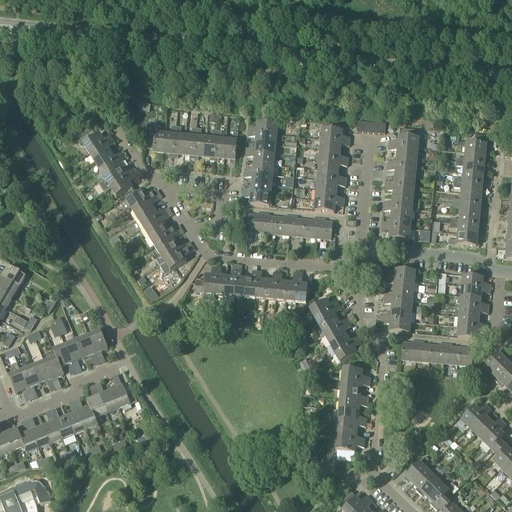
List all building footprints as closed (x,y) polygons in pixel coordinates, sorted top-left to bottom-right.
[(139,113),(149,114),(149,106),(140,105),(139,113)] [(94,130),(99,126),(94,117),(88,121),(94,130)] [(248,130),(247,135),(275,137),(276,127),(257,125),(257,131),(248,130)] [(148,136),(154,137),(152,157),(157,158),(157,155),(163,156),(165,137),(159,136),(160,127),(149,126),(148,136)] [(165,137),(163,156),(168,156),(168,159),(173,159),(176,129),(171,128),(171,137),(165,137)] [(176,129),(173,159),(177,160),(178,157),(183,158),(185,139),(180,138),(181,129),(176,129)] [(185,139),(183,158),(189,158),(188,161),(193,161),(196,131),(192,130),(190,139),(185,139)] [(196,131),(193,161),(198,162),(198,159),(203,160),(205,141),(200,140),(201,131),(196,131)] [(322,131),(321,142),(349,145),(349,140),(340,139),(341,133),(322,131)] [(389,143),(388,148),(416,151),(417,140),(414,140),(414,133),(399,131),(399,138),(398,138),(398,144),(389,143)] [(205,141),(203,160),(209,160),(209,163),(213,163),(216,133),(212,132),(211,141),(205,141)] [(216,133),(213,163),(218,164),(218,161),(224,161),(226,142),(220,142),(221,133),(216,133)] [(226,142),(224,161),(229,162),(229,165),(234,165),(236,143),(237,144),(238,135),(233,134),(232,143),(226,142)] [(275,137),(247,135),(247,139),(256,140),(255,146),(274,148),(275,137)] [(83,147),(89,156),(112,141),(110,137),(102,142),(99,137),(83,147)] [(112,141),(89,156),(94,165),(110,155),(107,150),(115,145),(112,141)] [(321,142),(320,152),(339,154),(339,148),(348,149),(349,145),(321,142)] [(465,149),(465,155),(484,157),(484,152),(487,152),(488,147),(457,144),(456,148),(465,149)] [(246,151),(245,155),(273,158),(274,148),(255,146),(255,152),(246,151)] [(416,151),(388,148),(388,153),(397,153),(396,159),(415,161),(416,151)] [(320,152),(319,162),(347,165),(347,160),(338,160),(339,154),(320,152)] [(110,155),(94,165),(99,174),(123,159),(120,154),(113,159),(110,155)] [(273,158),(245,155),(245,160),(254,161),(253,166),(272,168),(273,158)] [(455,160),(455,165),(486,168),(486,163),(483,162),(484,157),(465,155),(464,161),(455,160)] [(123,159),(99,174),(105,182),(121,172),(118,167),(125,163),(123,159)] [(387,164),(387,168),(414,171),(415,161),(396,159),(396,165),(387,164)] [(319,162),(318,172),(337,174),(337,169),(346,170),(347,165),(319,162)] [(486,168),(455,165),(454,169),(463,170),(463,176),(482,177),(482,172),(485,172),(486,168)] [(244,171),(243,176),(271,178),(272,168),(253,166),(253,172),(244,171)] [(414,171),(387,168),(386,173),(395,174),(394,179),(413,181),(414,171)] [(121,172),(105,182),(110,191),(134,176),(131,172),(124,177),(121,172)] [(318,172),(317,183),(345,185),(345,181),(336,180),(337,174),(318,172)] [(134,176),(110,191),(116,200),(132,190),(129,185),(136,180),(134,176)] [(271,178),(243,176),(243,180),(252,181),(251,187),(270,188),(271,178)] [(453,180),(453,185),(484,188),(484,183),(481,183),(482,177),(463,176),(462,181),(453,180)] [(385,184),(385,189),(412,191),(413,181),(394,179),(394,185),(385,184)] [(317,183),(316,193),(335,195),(336,189),(344,190),(345,185),(317,183)] [(484,188),(453,185),(453,190),(461,190),(461,196),(480,198),(481,192),(483,192),(484,188)] [(242,191),(241,196),(269,198),(270,188),(251,187),(251,192),(242,191)] [(412,191),(385,189),(384,193),(393,194),(393,200),(411,202),(412,191)] [(142,194),(126,204),(125,203),(120,206),(125,213),(130,210),(132,213),(160,196),(158,192),(146,199),(142,194)] [(316,193),(315,203),(343,205),(343,201),(335,200),(335,195),(316,193)] [(311,194),(311,197),(304,197),(303,202),(315,203),(315,194),(311,194)] [(160,196),(132,213),(137,222),(154,212),(151,207),(162,200),(160,196)] [(269,198),(241,196),(241,201),(250,201),(249,208),(268,209),(269,198)] [(452,201),(451,205),(482,208),(482,204),(480,204),(480,198),(461,196),(460,202),(452,201)] [(383,204),(383,209),(410,212),(411,202),(393,200),(392,205),(383,204)] [(343,205),(315,203),(314,214),(333,215),(334,209),(343,210),(343,205)] [(482,208),(451,205),(451,210),(460,211),(459,216),(478,218),(479,213),(481,213),(482,208)] [(154,212),(137,222),(143,231),(171,213),(169,209),(157,217),(154,212)] [(410,212),(383,209),(382,214),(391,215),(391,220),(410,222),(410,212)] [(171,213),(143,231),(148,239),(164,229),(162,224),(173,217),(171,213)] [(246,235),(260,236),(262,216),(255,215),(255,217),(248,217),(246,235)] [(262,216),(260,236),(274,237),(276,219),(269,219),(269,216),(262,216)] [(450,221),(449,226),(480,229),(480,224),(478,224),(478,218),(459,216),(459,222),(450,221)] [(276,219),(274,237),(288,238),(290,218),(283,218),(283,220),(276,219)] [(290,218),(288,238),(302,240),(304,222),(297,221),(297,219),(290,218)] [(304,222),(302,240),(316,241),(318,221),(311,220),(311,223),(304,222)] [(381,225),(381,229),(409,232),(410,222),(391,220),(390,226),(381,225)] [(318,221),(316,241),(330,242),(332,225),(325,224),(325,222),(318,221)] [(480,229),(449,226),(449,230),(458,231),(457,237),(476,238),(477,233),(480,233),(480,229)] [(164,229),(148,239),(154,248),(181,230),(179,227),(168,234),(164,229)] [(409,232),(381,229),(380,234),(389,235),(389,241),(408,243),(409,232)] [(181,230),(154,248),(159,256),(175,246),(172,242),(184,234),(181,230)] [(420,233),(419,244),(428,245),(429,234),(420,233)] [(447,247),(456,247),(456,248),(478,250),(478,244),(476,244),(476,238),(457,237),(457,243),(448,242),(447,247)] [(116,238),(110,242),(113,247),(119,243),(116,238)] [(114,248),(118,254),(124,250),(121,244),(114,248)] [(175,246),(159,256),(160,258),(155,261),(159,268),(164,265),(192,248),(190,244),(178,251),(175,246)] [(192,248),(164,265),(170,274),(187,264),(183,259),(195,252),(192,248)] [(503,257),(503,262),(511,262),(511,251),(506,251),(506,257),(503,257)] [(225,280),(223,299),(234,300),(236,272),(237,267),(232,267),(231,280),(225,280)] [(7,268),(1,280),(18,290),(25,279),(7,268)] [(216,270),(211,270),(211,278),(204,278),(204,283),(196,282),(194,295),(203,296),(202,303),(213,304),(213,298),(216,270)] [(216,270),(213,298),(223,299),(225,280),(220,279),(221,270),(216,270)] [(236,272),(234,300),(244,300),(246,281),(240,281),(241,272),(236,272)] [(386,277),(385,282),(413,284),(414,274),(395,272),(395,278),(386,277)] [(246,281),(244,300),(254,301),(257,274),(252,273),(251,282),(246,281)] [(257,274),(254,301),(264,302),(266,283),(260,283),(261,274),(257,274)] [(266,283),(264,302),(274,303),(277,275),(272,275),(272,284),(266,283)] [(277,275),(274,303),(284,304),(286,285),(281,285),(282,276),(277,275)] [(286,285),(284,304),(295,305),(297,277),(293,277),(292,286),(286,285)] [(297,277),(295,305),(305,306),(307,287),(301,287),(302,278),(297,277)] [(449,298),(449,277),(441,277),(441,298),(449,298)] [(462,278),(461,289),(489,291),(490,287),(481,286),(481,280),(462,278)] [(135,284),(139,289),(146,285),(142,279),(135,284)] [(1,280),(0,280),(0,293),(11,301),(18,290),(1,280)] [(413,284),(385,282),(385,286),(394,287),(393,293),(412,295),(413,284)] [(436,289),(426,288),(425,296),(435,297),(436,289)] [(461,289),(460,299),(479,301),(480,295),(489,296),(489,291),(461,289)] [(0,293),(0,308),(5,312),(11,301),(0,293)] [(384,297),(383,302),(411,305),(412,295),(393,293),(393,298),(384,297)] [(460,299),(460,309),(487,312),(488,307),(479,306),(479,301),(460,299)] [(49,301),(46,307),(52,311),(56,305),(55,304),(49,301)] [(60,304),(62,311),(63,310),(68,308),(66,303),(66,302),(64,302),(60,304)] [(411,305),(383,302),(383,307),(392,307),(391,313),(410,315),(411,305)] [(324,304),(314,309),(309,312),(314,321),(339,307),(336,303),(328,308),(325,303),(324,304)] [(52,311),(46,307),(43,313),(48,316),(49,316),(52,311)] [(339,307),(314,321),(319,330),(336,321),(333,316),(341,311),(339,307)] [(460,309),(459,319),(478,321),(478,315),(487,316),(487,312),(460,309)] [(381,322),(409,325),(410,315),(391,313),(391,319),(378,317),(377,321),(381,322)] [(86,315),(79,317),(82,324),(88,321),(86,315)] [(82,324),(79,317),(73,320),(76,327),(82,324)] [(31,319),(27,325),(34,329),(37,322),(31,319)] [(459,319),(458,329),(485,332),(486,328),(477,327),(478,321),(459,319)] [(250,321),(243,320),(242,332),(249,333),(250,321)] [(314,334),(319,342),(349,325),(346,321),(339,326),(336,321),(319,330),(319,331),(314,334)] [(409,325),(381,322),(381,327),(390,328),(389,334),(408,336),(409,325)] [(62,324),(56,327),(58,334),(65,331),(62,324)] [(34,329),(27,325),(24,330),(30,334),(31,334),(34,329)] [(349,325),(319,342),(324,339),(329,348),(346,338),(343,333),(351,329),(349,325)] [(58,334),(56,327),(50,329),(52,336),(58,334)] [(485,332),(458,329),(457,340),(475,342),(476,336),(485,337),(485,332)] [(99,333),(87,337),(95,356),(107,351),(99,333)] [(38,334),(32,336),(35,343),(41,340),(38,334)] [(9,335),(5,341),(12,345),(15,339),(9,335)] [(35,343),(32,336),(26,339),(29,346),(35,343)] [(87,337),(76,342),(83,361),(95,356),(87,337)] [(346,338),(329,348),(334,357),(359,343),(356,339),(349,343),(346,338)] [(12,345),(5,341),(2,347),(8,351),(12,345)] [(76,342),(64,347),(71,365),(83,361),(76,342)] [(291,346),(294,353),(301,349),(297,343),(291,346)] [(359,343),(334,357),(340,366),(356,357),(353,351),(361,347),(359,343)] [(401,362),(414,364),(416,343),(409,343),(409,345),(402,345),(401,362)] [(416,343),(414,364),(429,365),(431,347),(423,347),(424,344),(416,343)] [(431,347),(429,365),(443,366),(445,346),(438,346),(438,348),(431,347)] [(445,346),(443,366),(457,368),(458,350),(451,349),(451,347),(445,346)] [(52,352),(54,359),(55,358),(63,377),(60,370),(71,365),(64,347),(52,352)] [(458,350),(457,368),(471,369),(473,349),(466,348),(466,350),(458,350)] [(18,349),(11,352),(14,359),(20,356),(18,349)] [(488,372),(492,376),(505,363),(501,359),(507,352),(503,349),(497,356),(497,355),(482,371),(486,374),(488,372)] [(14,359),(11,352),(5,354),(8,361),(14,359)] [(115,352),(106,355),(109,363),(118,360),(115,352)] [(54,359),(43,363),(51,382),(63,377),(55,358),(54,359)] [(43,363),(31,368),(39,387),(51,382),(43,363)] [(505,363),(492,376),(496,380),(494,382),(497,385),(511,370),(511,363),(509,367),(505,363)] [(31,368),(20,373),(27,392),(39,387),(31,368)] [(511,370),(497,385),(500,389),(502,386),(506,390),(511,384),(511,370)] [(343,371),(342,382),(369,385),(370,380),(361,379),(362,373),(343,371)] [(27,392),(20,373),(7,378),(15,396),(27,392)] [(342,382),(341,393),(360,394),(360,389),(369,390),(369,385),(342,382)] [(122,388),(110,392),(118,411),(129,407),(122,388)] [(110,392),(99,397),(106,416),(118,411),(110,392)] [(341,393),(340,403),(368,405),(368,401),(359,400),(360,394),(341,393)] [(86,402),(89,409),(94,421),(106,416),(99,397),(86,402)] [(340,403),(339,413),(358,415),(358,409),(367,410),(368,405),(340,403)] [(460,422),(468,430),(487,410),(484,407),(478,413),(473,409),(460,422)] [(89,409),(78,414),(85,433),(97,428),(94,421),(89,409)] [(487,410),(468,430),(475,437),(489,423),(485,419),(491,413),(487,410)] [(339,413),(338,423),(366,426),(366,421),(357,420),(358,415),(339,413)] [(78,414),(66,419),(73,437),(85,433),(78,414)] [(66,419),(54,423),(62,442),(73,437),(66,419)] [(489,423),(475,437),(482,444),(502,424),(499,421),(492,427),(489,423)] [(54,423),(42,428),(50,447),(62,442),(54,423)] [(338,423),(337,433),(356,435),(357,429),(366,430),(366,426),(338,423)] [(502,424),(482,444),(490,452),(499,443),(504,438),(499,434),(505,427),(502,424)] [(42,428),(30,433),(38,452),(50,447),(42,428)] [(16,431),(4,436),(12,454),(23,450),(24,450),(19,438),(16,431)] [(30,433),(19,438),(24,450),(23,450),(26,457),(38,452),(30,433)] [(337,433),(336,443),(364,446),(364,441),(355,441),(356,435),(337,433)] [(4,436),(0,437),(0,458),(0,459),(12,454),(4,436)] [(136,442),(139,449),(146,446),(143,439),(136,442)] [(447,448),(440,441),(436,444),(444,452),(447,448)] [(124,443),(118,445),(121,452),(127,450),(124,443)] [(364,446),(336,443),(335,454),(337,454),(336,462),(353,464),(355,450),(364,450),(364,446)] [(499,443),(490,452),(494,456),(497,459),(506,450),(503,447),(499,443)] [(121,452),(118,445),(111,448),(115,455),(121,452)] [(98,448),(92,450),(95,457),(101,455),(98,448)] [(95,457),(92,450),(86,453),(89,460),(95,457)] [(493,463),(500,471),(511,459),(511,452),(510,454),(506,450),(497,459),(493,463)] [(73,453),(67,455),(70,462),(76,459),(73,453)] [(70,462),(67,455),(61,458),(63,465),(70,462)] [(409,483),(412,486),(426,473),(422,469),(428,462),(425,458),(403,481),(407,484),(409,483)] [(48,459),(42,462),(45,469),(51,466),(48,459)] [(511,459),(500,471),(507,478),(511,473),(511,459)] [(311,475),(319,473),(317,466),(317,465),(315,460),(307,463),(308,465),(311,475)] [(45,469),(42,462),(36,464),(39,471),(45,469)] [(23,464),(17,467),(20,474),(26,471),(23,464)] [(477,465),(472,470),(475,473),(481,468),(477,465)] [(20,474),(17,467),(10,469),(13,476),(20,474)] [(426,473),(412,486),(416,490),(415,492),(418,495),(440,473),(436,470),(430,477),(426,473)] [(440,473),(418,495),(421,499),(423,497),(427,500),(440,487),(436,483),(443,476),(440,473)] [(32,484),(31,482),(0,495),(0,511),(36,511),(37,511),(36,510),(35,507),(39,506),(40,508),(51,504),(45,488),(43,489),(41,486),(38,484),(35,484),(32,484)] [(440,487),(427,500),(431,504),(429,506),(433,510),(443,499),(450,493),(455,488),(451,485),(445,492),(440,487)] [(453,496),(450,493),(443,499),(447,503),(453,496)] [(480,501),(484,497),(480,493),(476,496),(480,501)] [(355,500),(349,495),(341,502),(347,508),(355,500)] [(343,511),(358,511),(369,502),(365,498),(359,505),(355,500),(347,508),(343,511)] [(444,511),(450,506),(448,504),(447,503),(443,499),(433,510),(434,511),(437,511),(438,511),(444,511)] [(444,511),(456,511),(454,510),(460,503),(457,500),(450,506),(444,511)] [(369,502),(358,511),(366,511),(372,505),(369,502)]
